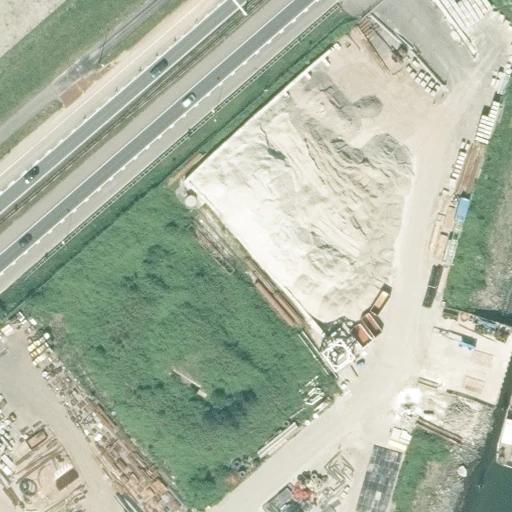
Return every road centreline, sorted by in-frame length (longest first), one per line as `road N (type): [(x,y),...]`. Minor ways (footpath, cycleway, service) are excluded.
road 1 (motorway): [(0,244),(286,0)]
road 2 (motorway): [(228,0),(0,196)]
